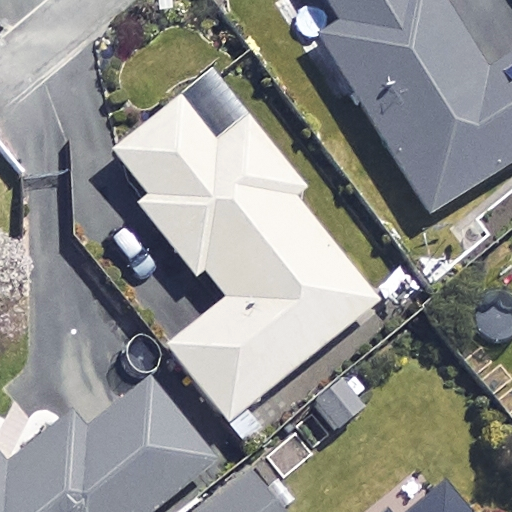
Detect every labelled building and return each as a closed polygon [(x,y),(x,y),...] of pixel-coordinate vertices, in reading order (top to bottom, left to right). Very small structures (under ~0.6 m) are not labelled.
[(511,173),(511,51),(478,73),(432,0),(287,0),(429,226),(511,173)] [(213,155),(179,111),(112,163),(146,205),(136,213),(216,315),(167,355),(226,429),(373,312),(290,206),(302,197),(247,128),(213,155)] [(161,511),(216,468),(138,370),(5,477),(0,470),(0,511),(161,511)] [(275,511),(251,482),(215,511),(275,511)] [(450,511),(438,495),(415,511),(450,511)]
